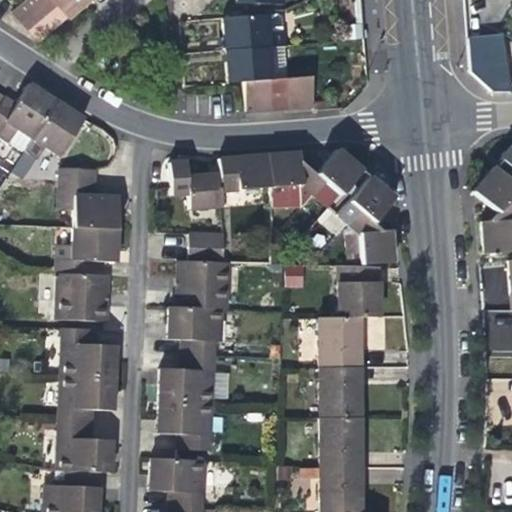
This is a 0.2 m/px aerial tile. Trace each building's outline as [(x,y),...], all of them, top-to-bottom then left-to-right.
[(13,15),(22,24),(47,0),(28,0),(21,7),(13,15)] [(47,0),(22,24),(31,34),(57,9),(47,0)] [(47,0),(57,9),(65,19),(70,24),(85,9),(93,1),(92,0),(47,0)] [(40,43),(65,19),(57,9),(31,34),(40,43)] [(275,16),(265,17),(266,33),(281,31),(280,19),(275,16)] [(221,33),(222,51),(266,48),(282,46),(281,31),(266,33),(265,17),(231,19),(220,20),(221,33)] [(506,33),(471,36),(474,91),(510,89),(506,33)] [(283,62),(282,46),(266,48),(267,63),(283,62)] [(268,82),(267,63),(266,48),(222,51),(223,74),(224,85),(240,84),(253,83),(265,82),(268,82)] [(305,79),(292,80),(293,111),(306,110),(305,79)] [(280,112),(293,111),(292,80),(279,81),(280,112)] [(279,81),(268,82),(265,82),(267,113),(280,112),(279,81)] [(255,114),(267,113),(265,82),(253,83),(255,114)] [(242,115),(255,114),(253,83),(240,84),(242,115)] [(15,108),(2,101),(0,104),(0,131),(4,125),(16,133),(31,143),(56,106),(38,94),(28,88),(15,108)] [(79,120),(56,106),(31,143),(44,151),(59,161),(83,123),(79,120)] [(0,140),(7,146),(16,133),(4,125),(0,131),(0,140)] [(36,164),(44,151),(31,143),(23,156),(36,164)] [(511,170),(511,146),(511,147),(500,160),(511,170)] [(331,156),(311,182),(321,190),(336,202),(357,176),(346,167),(331,156)] [(310,203),(321,190),(311,182),(296,170),(296,157),(280,158),(264,159),(267,194),(297,192),(310,203)] [(214,164),(216,177),(218,198),(267,194),(264,159),(240,161),(214,164)] [(219,210),(218,198),(216,177),(194,179),(182,180),(181,165),(165,166),(167,197),(184,196),(186,213),(219,210)] [(471,194),(497,215),(510,199),(511,197),(511,183),(494,168),(485,177),(471,194)] [(57,174),(56,187),(91,188),(92,175),(57,174)] [(344,209),(354,216),(370,229),(391,202),(379,193),(366,183),(344,209)] [(90,201),(91,188),(56,187),(56,200),(70,201),(70,215),(69,232),(113,234),(114,217),(115,202),(90,201)] [(511,200),(510,199),(497,215),(489,224),(481,224),(482,241),(484,256),(511,253),(511,200)] [(55,215),(70,215),(70,201),(56,200),(55,215)] [(378,235),(370,229),(354,216),(343,230),(355,239),(357,269),(391,267),(389,249),(388,235),(378,235)] [(113,249),(113,234),(69,232),(68,251),(67,265),(54,265),(54,277),(88,278),(88,266),(112,267),(113,249)] [(188,236),(188,248),(221,249),(222,237),(188,236)] [(188,248),(187,264),(221,265),(221,249),(188,248)] [(55,250),(54,265),(67,265),(68,251),(55,250)] [(229,265),(221,265),(187,264),(177,263),(176,285),(175,308),(169,308),(168,324),(168,341),(182,342),(181,372),(157,371),(157,382),(156,420),(155,436),(178,438),(177,453),(208,454),(213,344),(221,344),(222,310),(227,310),(229,265)] [(367,270),(357,269),(335,268),(335,303),(340,303),(340,320),(354,320),(374,320),(374,298),(374,285),(367,286),(367,270)] [(302,269),(283,269),(284,291),(303,292),(302,269)] [(105,279),(88,278),(54,277),(51,324),(102,326),(104,299),(105,279)] [(354,339),(354,320),(340,320),(335,320),(320,320),(320,338),(315,338),(315,370),(345,370),(345,356),(354,356),(354,339)] [(63,476),(62,490),(94,494),(94,477),(105,478),(106,456),(106,446),(85,445),(87,414),(108,415),(110,395),(111,364),(112,350),(91,349),(91,334),(60,333),(52,475),(63,476)] [(511,349),(511,333),(490,333),(489,349),(511,349)] [(320,402),(320,420),(354,420),(354,394),(354,384),(345,384),(345,370),(315,370),(315,403),(320,402)] [(314,437),(314,471),(345,471),(345,456),(355,456),(354,441),(354,420),(320,420),(320,437),(314,437)] [(166,502),(199,507),(202,465),(149,461),(147,479),(146,493),(166,494),(166,502)] [(354,511),(355,494),(354,485),(344,486),(345,471),(314,471),(314,503),(320,503),(319,511),(354,511)] [(93,511),(94,494),(62,490),(41,488),(40,511),(93,511)] [(166,502),(165,511),(198,511),(199,507),(166,502)]
